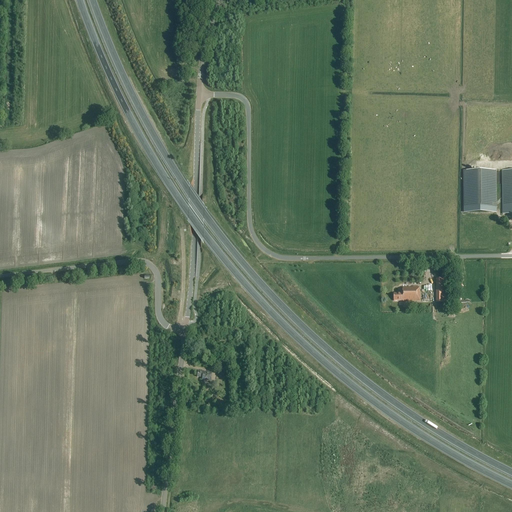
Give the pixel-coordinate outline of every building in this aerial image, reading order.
[(496,171),(463,171),(464,208),(497,208),(496,171)] [(511,171),(502,171),(502,214),(511,214),(511,171)] [(403,301),(420,301),(420,292),(419,292),(419,288),(402,288),(403,294),(394,294),(394,300),(403,301)] [(212,366),(221,368),(223,361),(213,360),(212,366)] [(197,377),(202,378),(201,380),(211,381),(212,373),(197,371),(197,377)] [(218,374),(216,383),(223,384),(224,375),(218,374)]
